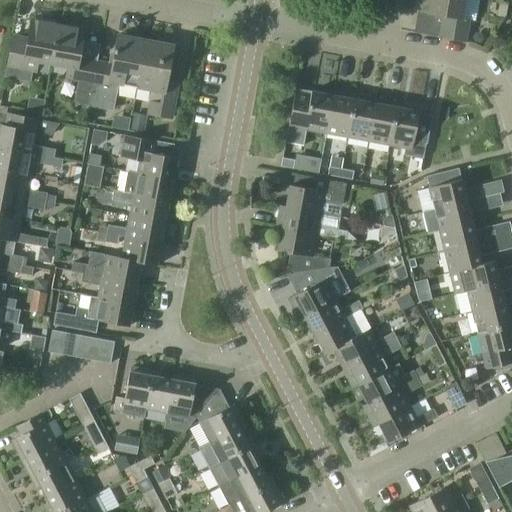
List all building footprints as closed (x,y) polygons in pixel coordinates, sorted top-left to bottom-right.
[(443,16),(439,38),(464,43),(469,20),(462,19),(465,0),(429,0),(427,13),(443,16)] [(12,34),(4,77),(30,81),(34,61),(51,64),(59,24),(32,19),(28,37),(12,34)] [(59,24),(51,64),(65,67),(63,78),(77,80),(74,100),(77,104),(88,106),(96,61),(79,58),(85,28),(59,24)] [(112,64),(96,61),(88,106),(112,110),(117,83),(136,87),(145,40),(118,35),(112,64)] [(145,40),(136,87),(151,90),(147,115),(173,119),(179,82),(167,79),(173,45),(145,40)] [(295,92),(285,142),(302,145),(305,129),(325,133),(333,95),(311,91),(310,95),(295,92)] [(347,137),(354,99),(333,95),(325,133),(347,137)] [(19,110),(37,111),(39,98),(20,96),(19,110)] [(368,141),(375,103),(354,99),(347,137),(368,141)] [(389,145),(396,107),(375,103),(368,141),(389,145)] [(419,111),(396,107),(389,145),(405,148),(404,154),(423,158),(426,144),(427,144),(432,116),(418,113),(419,111)] [(38,119),(7,113),(5,125),(0,124),(0,147),(54,158),(55,149),(34,145),(38,119)] [(142,131),(145,115),(132,113),(129,129),(142,131)] [(137,173),(172,180),(177,157),(167,156),(170,143),(125,135),(121,156),(139,160),(137,173)] [(52,166),(54,158),(0,147),(0,170),(28,175),(31,161),(52,166)] [(283,158),(281,166),(293,168),(294,160),(283,158)] [(400,170),(405,179),(420,172),(415,163),(400,170)] [(98,189),(102,169),(87,166),(83,186),(98,189)] [(339,177),(341,168),(329,166),(328,175),(339,177)] [(341,168),(339,177),(352,179),(354,171),(341,168)] [(428,187),(434,209),(466,201),(479,198),(476,189),(464,192),(458,168),(426,176),(429,187),(428,187)] [(25,189),(28,175),(0,170),(0,192),(46,201),(47,193),(25,189)] [(127,171),(123,192),(126,193),(133,194),(168,201),(172,180),(137,173),(127,171)] [(371,174),(370,182),(382,185),(384,176),(371,174)] [(346,184),(314,178),(312,189),(290,185),(285,207),(327,215),(328,215),(330,202),(342,204),(346,184)] [(124,201),(126,193),(123,192),(113,190),(112,199),(124,201)] [(44,209),(46,201),(0,192),(0,215),(20,219),(22,205),(44,209)] [(165,222),(168,201),(133,194),(129,215),(165,222)] [(466,201),(434,209),(439,230),(472,222),(469,210),(481,207),(479,198),(466,201)] [(120,213),(121,200),(109,199),(107,211),(120,213)] [(73,204),(71,213),(96,218),(98,209),(73,204)] [(325,227),(327,215),(285,207),(280,206),(277,219),(283,220),(282,228),(317,235),(345,240),(347,231),(325,227)] [(17,233),(20,219),(0,215),(0,238),(16,241),(37,245),(39,237),(17,233)] [(161,243),(165,222),(129,215),(127,228),(108,225),(106,233),(119,236),(125,237),(161,243)] [(444,251),(511,234),(511,232),(509,221),(485,227),(486,231),(474,234),(472,222),(439,230),(444,251)] [(313,256),(317,235),(282,228),(278,250),(291,252),(287,274),(328,268),(330,259),(313,256)] [(118,244),(119,236),(106,233),(105,241),(118,244)] [(482,264),(482,263),(479,252),(490,249),(491,253),(511,247),(511,234),(444,251),(449,273),(462,270),(461,269),(482,264)] [(157,265),(161,243),(125,237),(121,257),(121,258),(141,261),(141,262),(157,265)] [(16,242),(16,241),(0,238),(0,260),(22,265),(23,256),(1,252),(4,239),(16,242)] [(72,262),(71,271),(83,273),(95,275),(137,283),(141,262),(141,261),(121,258),(121,257),(106,254),(103,268),(72,262)] [(33,267),(22,265),(0,260),(0,268),(32,275),(33,267)] [(462,270),(449,273),(455,293),(467,290),(511,279),(511,266),(496,270),(494,260),(482,263),(482,264),(461,269),(462,270)] [(399,282),(406,278),(403,267),(393,272),(399,282)] [(297,293),(293,295),(297,303),(292,306),(298,318),(304,315),(335,298),(325,279),(332,275),(328,268),(287,274),(297,293)] [(81,281),(93,283),(95,275),(83,273),(81,281)] [(100,284),(98,298),(133,304),(137,283),(95,275),(93,283),(100,284)] [(472,311),(505,303),(502,291),(511,288),(511,282),(511,279),(467,290),(472,311)] [(22,312),(36,313),(38,291),(24,290),(22,312)] [(53,325),(95,332),(97,320),(129,326),(133,304),(98,298),(89,296),(87,309),(77,307),(75,315),(56,312),(53,325)] [(460,296),(448,297),(451,328),(463,326),(460,296)] [(0,297),(0,306),(4,307),(14,308),(15,300),(0,297)] [(335,298),(304,315),(314,334),(345,317),(358,310),(363,308),(359,300),(341,309),(335,298)] [(477,332),(511,323),(511,313),(507,315),(505,303),(472,311),(477,332)] [(0,328),(0,329),(21,333),(23,325),(2,321),(4,307),(0,306),(0,328)] [(345,317),(314,334),(324,353),(370,329),(369,329),(368,329),(358,310),(345,317)] [(511,323),(477,332),(483,354),(482,354),(486,368),(511,361),(511,348),(511,347),(511,346),(511,333),(511,323)] [(344,358),(348,365),(385,345),(397,339),(393,332),(376,341),(370,329),(324,353),(324,354),(333,349),(339,360),(344,358)] [(52,331),(48,352),(60,354),(64,333),(52,331)] [(64,333),(60,354),(72,357),(76,335),(64,333)] [(31,335),(29,349),(43,351),(45,337),(31,335)] [(76,335),(72,357),(84,359),(89,337),(76,335)] [(89,337),(84,359),(97,361),(101,339),(98,339),(89,337)] [(101,339),(97,361),(106,363),(110,363),(114,341),(110,341),(101,339)] [(352,387),(358,384),(390,367),(384,356),(401,347),(397,339),(385,345),(348,365),(352,372),(346,375),(352,387)] [(427,348),(433,359),(441,355),(436,344),(427,348)] [(358,384),(368,403),(417,378),(423,374),(419,367),(404,375),(398,363),(390,367),(358,384)] [(143,418),(145,408),(151,375),(152,371),(130,367),(125,398),(116,396),(114,409),(122,410),(121,414),(143,418)] [(166,412),(163,428),(184,431),(196,417),(218,389),(194,385),(195,384),(185,382),(186,377),(173,374),(172,379),(166,412)] [(145,408),(166,412),(172,379),(160,377),(151,375),(145,408)] [(417,378),(368,403),(372,411),(366,414),(372,425),(410,406),(404,394),(421,385),(417,378)] [(467,403),(462,394),(456,382),(444,388),(455,409),(467,403)] [(196,417),(209,442),(239,426),(243,424),(238,413),(233,415),(229,407),(227,408),(219,389),(218,389),(196,417)] [(84,427),(94,421),(80,393),(69,399),(84,427)] [(410,406),(372,425),(373,426),(378,423),(388,442),(420,426),(420,425),(437,416),(433,408),(416,417),(410,406)] [(16,448),(22,459),(26,457),(56,441),(46,422),(50,420),(52,414),(49,409),(16,426),(21,434),(16,437),(20,446),(16,448)] [(98,428),(94,421),(84,427),(88,434),(93,446),(104,440),(98,428)] [(239,426),(209,442),(219,461),(249,446),(240,427),(244,425),(243,424),(239,426)] [(4,429),(0,430),(0,449),(10,446),(4,429)] [(489,433),(468,442),(476,461),(497,452),(489,433)] [(104,440),(93,446),(98,454),(108,448),(104,440)] [(32,468),(36,476),(66,460),(72,457),(68,449),(62,452),(56,441),(26,457),(22,459),(28,470),(32,468)] [(208,467),(218,486),(259,465),(249,446),(219,461),(208,467)] [(511,454),(485,462),(498,487),(511,480),(511,454)] [(139,461),(143,469),(154,463),(150,456),(143,459),(139,461)] [(40,484),(46,495),(76,479),(66,460),(36,476),(40,484)] [(132,475),(143,469),(139,461),(128,467),(132,475)] [(468,469),(481,493),(492,487),(479,463),(468,469)] [(218,486),(229,505),(269,484),(265,476),(259,465),(218,486)] [(132,475),(142,494),(153,488),(143,469),(132,475)] [(162,491),(173,485),(169,478),(158,484),(162,491)] [(52,506),(54,511),(60,511),(86,499),(76,479),(46,495),(52,506)] [(245,511),(263,511),(284,502),(273,482),(269,484),(229,505),(232,511),(237,511),(244,509),(245,511)] [(173,485),(162,491),(166,499),(177,493),(173,485)] [(459,494),(453,497),(447,485),(411,504),(415,511),(443,511),(463,502),(459,494)] [(481,493),(485,491),(490,502),(498,498),(492,487),(481,493)] [(148,506),(151,511),(154,511),(163,507),(153,488),(142,494),(148,506)] [(106,511),(96,493),(86,499),(60,511),(106,511)] [(460,511),(461,511),(467,509),(463,502),(443,511),(460,511)]
